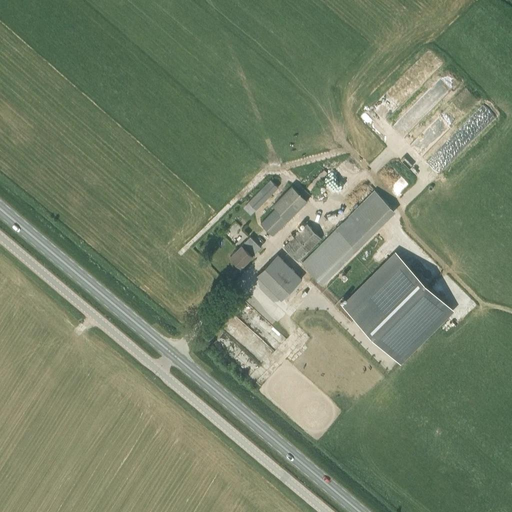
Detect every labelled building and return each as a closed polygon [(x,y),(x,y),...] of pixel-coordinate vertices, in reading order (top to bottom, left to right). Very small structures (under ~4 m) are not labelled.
[(403,152),(399,155),(408,164),(411,161),(403,152)] [(278,188),(270,180),(248,202),(256,210),(278,188)] [(273,205),(276,208),(260,223),(272,235),(307,201),(292,186),(273,205)] [(301,263),(322,284),(395,211),(374,189),(301,263)] [(307,223),(283,247),(298,261),(322,238),(307,223)] [(241,244),(230,256),(241,267),(252,255),(261,247),(250,236),(242,244),(241,244)] [(277,253),(257,274),(281,299),(302,278),(277,253)] [(396,253),(344,305),(399,361),(452,308),(396,253)]
